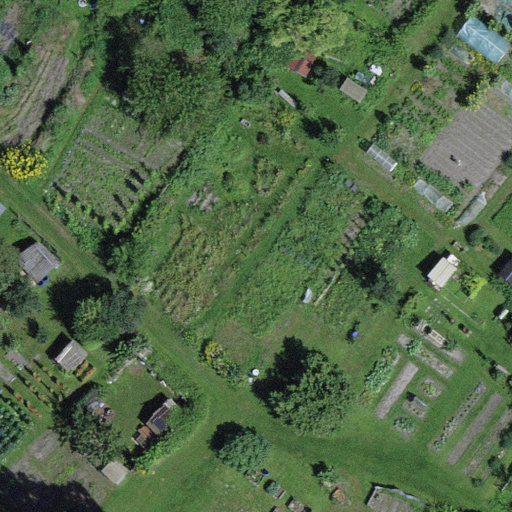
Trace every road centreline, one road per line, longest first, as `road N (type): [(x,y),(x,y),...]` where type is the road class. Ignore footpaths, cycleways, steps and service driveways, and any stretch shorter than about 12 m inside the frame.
road 1 (track): [(0,160),(54,228),(245,417),(323,451),(390,461),(467,493),(491,511)]
road 2 (track): [(245,417),(167,511)]
